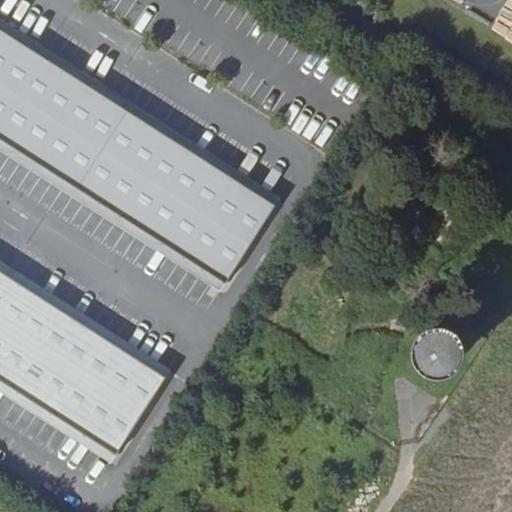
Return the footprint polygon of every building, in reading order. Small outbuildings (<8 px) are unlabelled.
[(0,31),(274,207),(279,199),(0,20),(0,31)] [(0,381),(115,456),(166,378),(0,271),(0,142),(224,285),(274,207),(0,31),(0,381)] [(0,149),(220,291),(224,285),(0,142),(0,149)] [(0,271),(166,378),(171,370),(0,261),(0,271)] [(425,334),(429,376),(471,372),(467,331),(425,334)] [(0,381),(0,393),(110,464),(115,456),(0,381)]
